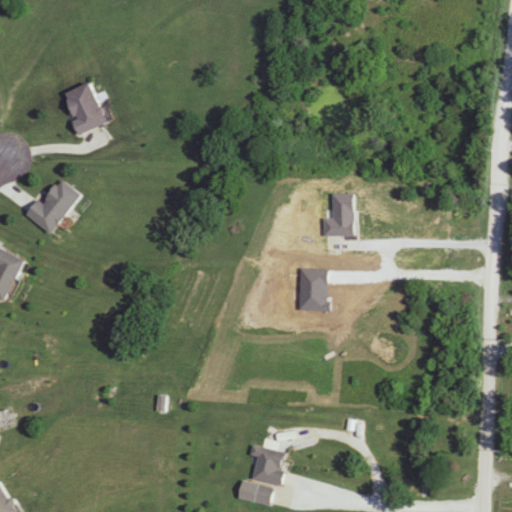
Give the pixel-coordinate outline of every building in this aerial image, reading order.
[(84,135),(111,125),(95,84),(68,94),(84,135)] [(32,220),(57,237),(85,195),(60,178),(32,220)] [(0,255),(0,299),(9,304),(27,262),(2,251),(0,255)] [(255,480),(284,487),(292,454),(263,447),(255,480)] [(0,511),(21,511),(1,480),(0,480),(0,511)] [(272,507),(276,490),(260,486),(256,503),(272,507)]
